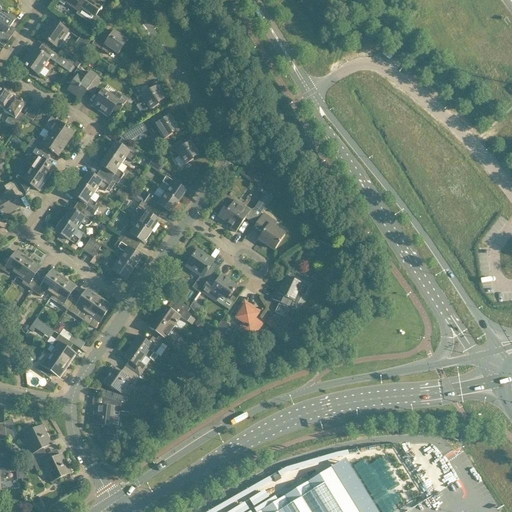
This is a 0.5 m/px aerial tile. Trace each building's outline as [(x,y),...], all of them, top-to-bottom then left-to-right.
[(56,0),(63,5),(66,2),(79,11),(76,14),(93,26),(99,18),(95,16),(100,10),(101,11),(102,9),(101,8),(104,4),(98,0),(56,0)] [(16,19),(5,11),(0,18),(0,28),(2,30),(0,32),(0,38),(1,39),(0,40),(0,44),(4,47),(12,36),(7,33),(16,19)] [(52,20),(48,25),(41,36),(49,42),(57,47),(69,31),(52,20)] [(119,54),(122,48),(128,40),(114,31),(110,38),(101,32),(93,44),(110,55),(113,50),(119,54)] [(83,52),(92,40),(83,34),(74,46),(83,52)] [(50,59),(54,61),(65,69),(70,72),(74,66),(69,63),(58,55),(51,50),(42,45),(38,50),(34,47),(22,63),(26,66),(25,67),(27,69),(28,67),(39,75),(50,59)] [(77,60),(67,54),(64,58),(73,65),(77,60)] [(91,72),(85,81),(79,77),(82,73),(77,70),(71,79),(75,81),(68,90),(81,99),(88,88),(95,92),(103,80),(91,72)] [(136,76),(133,81),(139,84),(141,80),(143,77),(140,75),(138,78),(136,76)] [(151,110),(159,105),(158,103),(165,99),(157,87),(148,92),(145,86),(138,90),(134,95),(140,104),(137,106),(142,115),(151,110)] [(0,107),(5,110),(14,96),(15,95),(4,87),(1,91),(1,90),(0,91),(0,92),(0,107)] [(104,90),(98,98),(92,106),(93,107),(94,106),(104,113),(103,114),(108,117),(113,111),(118,115),(124,106),(128,100),(118,92),(114,97),(104,90)] [(14,96),(5,110),(5,111),(4,112),(10,116),(5,123),(16,130),(23,119),(18,115),(26,104),(22,102),(23,101),(21,100),(21,101),(15,96),(16,95),(15,95),(14,96)] [(33,122),(41,110),(33,105),(25,116),(33,122)] [(158,115),(150,120),(147,122),(154,134),(159,131),(164,140),(173,134),(171,133),(178,129),(170,116),(162,121),(158,115)] [(50,133),(66,144),(74,133),(69,129),(70,129),(68,127),(67,128),(51,117),(44,129),(50,133)] [(130,131),(119,137),(122,139),(124,141),(127,142),(134,138),(149,129),(144,122),(130,131)] [(41,152),(45,147),(51,151),(51,152),(53,153),(58,156),(66,144),(50,133),(46,140),(39,135),(36,140),(34,138),(30,144),(35,148),(41,152)] [(116,142),(108,154),(122,163),(126,158),(133,162),(140,151),(127,142),(124,141),(121,145),(116,142)] [(176,160),(180,157),(185,166),(194,160),(193,159),(199,154),(191,142),(183,147),(179,141),(168,148),(176,160)] [(36,163),(32,169),(47,180),(55,168),(45,161),(48,156),(41,152),(35,148),(29,158),(36,163)] [(105,169),(102,174),(116,183),(118,184),(125,174),(118,170),(122,163),(108,154),(100,165),(105,169)] [(149,166),(160,173),(164,167),(153,160),(149,166)] [(39,191),(47,180),(32,169),(28,175),(20,170),(15,178),(26,196),(32,187),(39,191)] [(99,187),(106,191),(107,189),(111,191),(116,183),(102,174),(98,179),(89,172),(81,183),(95,193),(99,187)] [(163,182),(169,187),(165,193),(179,202),(187,191),(166,177),(163,182)] [(6,195),(0,198),(10,215),(15,212),(15,211),(21,207),(15,196),(22,192),(15,180),(4,187),(6,190),(4,191),(6,195)] [(83,202),(79,207),(95,218),(93,216),(99,208),(96,206),(98,204),(91,199),(95,193),(81,183),(73,195),(83,202)] [(266,192),(255,209),(261,213),(272,196),(266,192)] [(158,212),(162,207),(171,214),(179,202),(165,193),(161,199),(154,194),(153,196),(150,195),(145,203),(143,201),(158,212)] [(0,221),(5,219),(5,218),(10,215),(0,198),(0,221)] [(245,219),(249,221),(254,213),(251,211),(245,207),(235,200),(233,203),(230,208),(228,210),(224,208),(218,217),(228,224),(232,226),(231,227),(230,229),(236,233),(245,219)] [(136,212),(142,216),(138,223),(152,232),(160,220),(155,217),(158,212),(143,201),(136,212)] [(81,223),(85,226),(90,225),(95,218),(79,207),(76,212),(71,208),(63,220),(77,229),(81,223)] [(264,212),(259,221),(253,229),(261,235),(259,239),(275,250),(287,233),(276,225),(278,222),(264,212)] [(77,229),(63,220),(55,231),(69,241),(76,245),(80,240),(73,235),(77,229)] [(125,238),(136,245),(139,240),(144,244),(152,232),(138,223),(134,229),(127,224),(120,234),(125,238)] [(125,253),(120,259),(134,268),(142,257),(132,250),(136,245),(125,238),(118,248),(125,253)] [(88,254),(96,243),(91,239),(89,242),(83,250),(88,254)] [(102,246),(96,243),(88,254),(94,258),(102,246)] [(211,276),(206,273),(214,261),(198,250),(194,255),(194,254),(192,256),(193,256),(186,266),(195,272),(201,276),(193,288),(200,292),(201,291),(203,288),(208,281),(211,276)] [(0,268),(9,275),(11,272),(18,276),(29,259),(28,260),(24,258),(25,257),(17,251),(13,258),(8,254),(8,253),(0,264),(0,268)] [(29,260),(29,259),(18,276),(24,281),(22,284),(32,291),(44,274),(39,270),(40,267),(33,262),(32,263),(28,261),(29,260)] [(126,280),(134,268),(120,259),(116,265),(109,260),(106,266),(112,270),(126,280)] [(48,277),(44,274),(32,291),(42,297),(47,290),(53,295),(50,298),(51,298),(53,295),(64,279),(64,278),(63,280),(59,277),(60,276),(53,271),(48,277)] [(232,291),(233,292),(234,290),(234,289),(236,286),(221,276),(214,286),(208,281),(211,278),(210,278),(211,276),(208,281),(203,288),(201,291),(213,299),(215,296),(218,298),(220,294),(227,299),(232,291)] [(279,310),(277,309),(275,312),(291,320),(295,310),(288,306),(291,300),(294,302),(302,283),(287,276),(280,290),(277,288),(272,299),(282,304),(279,310)] [(64,279),(53,295),(51,298),(57,303),(67,310),(74,300),(79,293),(74,289),(76,286),(68,281),(67,283),(64,280),(64,279)] [(79,303),(74,300),(67,310),(84,321),(99,298),(98,299),(94,296),(95,295),(88,290),(79,303)] [(99,298),(84,321),(95,329),(111,306),(103,301),(103,302),(99,299),(100,298),(99,298)] [(161,317),(159,317),(174,327),(180,318),(187,322),(191,316),(186,309),(187,306),(184,304),(183,301),(179,299),(176,299),(175,298),(174,299),(172,300),(172,302),(168,308),(166,307),(163,308),(160,313),(161,317)] [(238,330),(252,340),(263,324),(256,319),(259,314),(251,308),(253,306),(245,300),(236,312),(238,314),(236,318),(243,323),(238,330)] [(194,301),(190,307),(197,316),(202,307),(194,301)] [(168,335),(174,327),(159,317),(156,318),(152,324),(153,330),(160,335),(157,340),(162,343),(169,348),(175,340),(168,335)] [(280,331),(276,324),(272,317),(266,320),(270,328),(274,335),(280,331)] [(222,320),(211,335),(223,344),(226,340),(224,339),(225,336),(226,337),(233,327),(222,320)] [(59,334),(59,335),(52,346),(56,348),(51,354),(68,366),(68,365),(67,365),(69,361),(70,362),(76,354),(69,350),(73,345),(74,345),(70,342),(59,334)] [(81,349),(85,343),(74,335),(70,342),(74,345),(81,349)] [(149,342),(139,336),(132,347),(146,356),(151,360),(155,353),(162,343),(157,340),(153,337),(149,342)] [(129,361),(125,366),(140,376),(151,360),(146,356),(132,347),(124,358),(129,361)] [(68,366),(51,354),(47,361),(43,359),(36,369),(35,369),(50,379),(51,379),(50,379),(54,373),(60,377),(65,370),(64,369),(66,365),(67,366),(68,366)] [(237,362),(238,364),(242,368),(248,363),(246,360),(243,356),(237,361),(236,362),(237,362)] [(140,377),(140,376),(125,366),(121,373),(114,369),(104,384),(111,388),(111,387),(121,394),(130,381),(135,385),(140,377)] [(107,392),(105,398),(111,400),(125,404),(127,398),(107,392)] [(103,406),(99,405),(95,405),(93,425),(104,426),(103,434),(116,435),(117,427),(112,426),(113,411),(130,412),(131,406),(125,404),(111,400),(105,398),(103,397),(103,406)] [(47,454),(46,455),(43,448),(51,445),(51,444),(50,445),(47,440),(49,440),(43,427),(45,426),(44,426),(25,435),(31,449),(28,451),(33,461),(47,454)] [(47,454),(33,461),(36,469),(45,465),(45,467),(48,473),(52,482),(72,472),(70,473),(64,460),(63,461),(61,456),(62,456),(62,455),(60,456),(49,461),(46,455),(47,454)] [(324,466),(323,462),(333,459),(332,455),(302,462),(304,471),(324,466)] [(0,463),(0,500),(3,500),(9,499),(8,490),(2,490),(1,483),(4,482),(2,463),(0,463)] [(343,511),(326,483),(296,501),(278,511),(343,511)]
